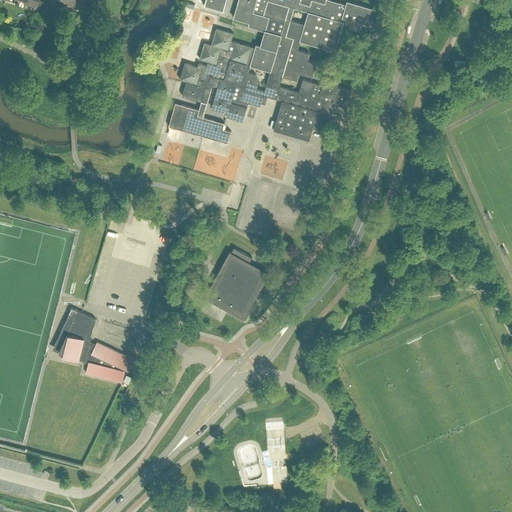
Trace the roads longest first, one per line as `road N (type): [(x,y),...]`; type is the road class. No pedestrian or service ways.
road 1 (tertiary): [(303,307),(359,226),(427,0)]
road 2 (residential): [(0,472),(86,491),(141,441),(186,357),(202,355),(226,375)]
